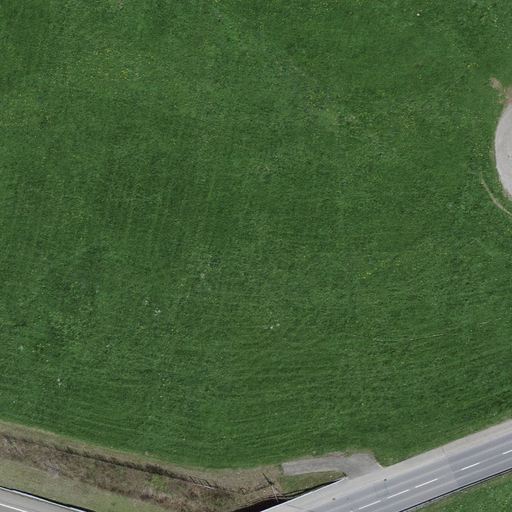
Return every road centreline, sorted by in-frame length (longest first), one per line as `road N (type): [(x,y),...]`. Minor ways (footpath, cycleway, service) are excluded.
road 1 (track): [(388,498),(363,461),(218,477),(0,426)]
road 2 (secondary): [(353,511),(511,450)]
